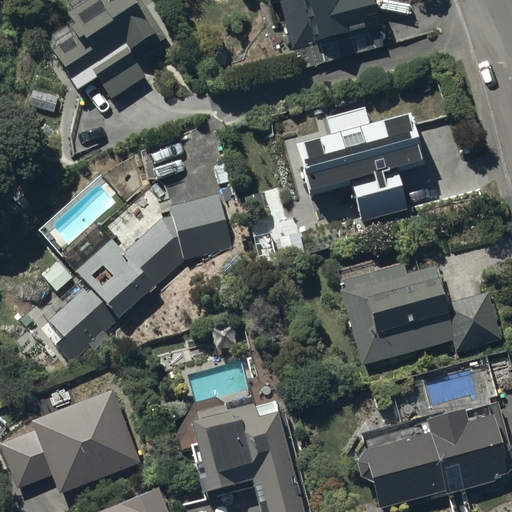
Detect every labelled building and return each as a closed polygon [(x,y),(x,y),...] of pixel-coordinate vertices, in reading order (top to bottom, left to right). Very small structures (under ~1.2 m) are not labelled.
[(92,0),(93,2),(67,20),(74,31),(68,36),(73,43),(51,58),(76,95),(97,82),(112,104),(146,80),(133,62),(165,40),(138,0),(135,0),(131,3),(129,0),(92,0)] [(265,0),(268,10),(280,6),(297,71),(384,48),(371,0),(265,0)] [(31,91),(28,108),(55,113),(58,96),(31,91)] [(312,143),(295,148),(300,165),(290,168),(296,186),(305,184),(310,199),(350,187),(362,226),(408,212),(396,175),(420,168),(414,148),(418,147),(408,116),(368,128),(363,111),(326,122),(329,133),(310,139),(312,143)] [(112,240),(76,273),(83,281),(53,306),(61,315),(41,331),(69,365),(90,348),(95,353),(112,339),(107,333),(157,291),(154,288),(184,263),(223,252),(208,199),(167,210),(168,214),(146,234),(141,229),(120,248),(112,240)] [(299,233),(278,239),(284,261),(305,255),(299,233)] [(361,369),(451,343),(454,355),(502,341),(489,295),(445,307),(435,269),(406,277),(403,268),(341,285),(344,296),(341,297),(361,369)] [(110,395),(31,428),(34,436),(0,449),(0,452),(16,491),(50,477),(58,498),(139,465),(110,395)] [(305,489),(284,417),(258,425),(251,399),(224,407),(225,412),(197,420),(200,429),(189,432),(208,498),(251,485),(258,511),(302,511),(296,491),(305,489)] [(376,511),(380,511),(443,494),(444,500),(498,484),(497,481),(508,478),(511,471),(511,455),(498,404),(443,419),(442,413),(426,417),(427,419),(358,438),(345,458),(357,467),(360,482),(369,484),(376,511)] [(156,511),(151,497),(112,511),(156,511)]
